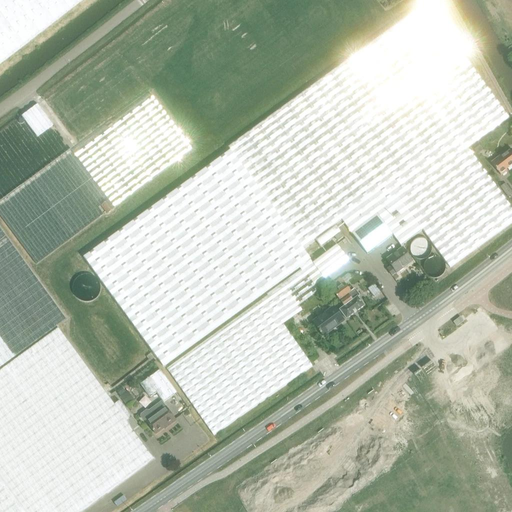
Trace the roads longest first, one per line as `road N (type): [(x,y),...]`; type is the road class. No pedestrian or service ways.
road 1 (secondary): [(148,511),(511,248)]
road 2 (unclassified): [(0,110),(142,0)]
